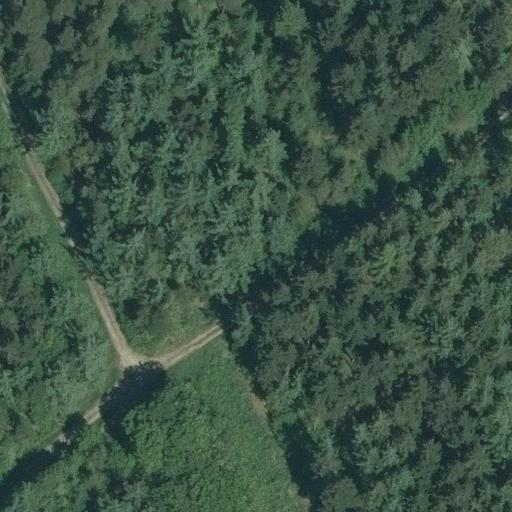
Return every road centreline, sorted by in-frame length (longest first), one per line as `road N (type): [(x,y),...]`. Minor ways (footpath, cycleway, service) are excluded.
road 1 (track): [(0,479),(511,108)]
road 2 (track): [(0,79),(146,373)]
